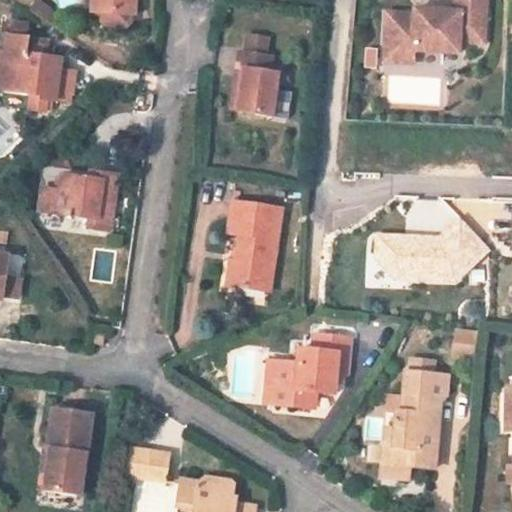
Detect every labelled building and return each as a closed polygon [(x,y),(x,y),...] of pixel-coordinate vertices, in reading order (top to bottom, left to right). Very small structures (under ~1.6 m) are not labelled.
[(32,0),(28,13),(51,22),(57,7),(39,0),(32,0)] [(102,0),(102,2),(103,6),(103,14),(109,21),(126,22),(133,16),(134,7),(136,7),(136,0),(102,0)] [(486,48),(489,0),(460,0),(459,17),(428,15),(419,15),(419,19),(392,18),(389,64),(417,66),(418,55),(461,57),(462,46),(486,48)] [(9,43),(11,28),(4,27),(2,42),(9,43)] [(2,42),(0,58),(0,67),(7,68),(5,82),(36,87),(34,102),(50,105),(51,96),(60,98),(64,67),(48,65),(50,48),(27,46),(29,33),(29,30),(11,28),(9,43),(2,42)] [(29,33),(27,46),(50,48),(52,36),(29,33)] [(255,66),(249,105),(278,110),(286,66),(277,64),(280,50),(250,45),(247,64),(255,66)] [(239,103),(249,105),(255,66),(247,64),(239,103)] [(91,164),(90,171),(102,173),(103,166),(91,164)] [(55,180),(50,205),(90,210),(89,220),(109,223),(118,167),(103,166),(102,173),(90,171),(65,168),(62,181),(55,180)] [(40,204),(50,205),(55,180),(44,179),(40,204)] [(233,254),(228,253),(223,278),(267,286),(282,204),(233,194),(226,228),(238,230),(233,254)] [(367,284),(462,286),(462,266),(483,267),(483,222),(445,222),(445,234),(368,232),(367,284)] [(220,251),(228,253),(233,254),(238,230),(226,228),(220,251)] [(0,291),(10,293),(15,251),(0,248),(0,291)] [(359,322),(359,340),(369,340),(368,347),(390,347),(390,323),(359,322)] [(103,327),(93,325),(92,334),(102,336),(103,327)] [(451,327),(450,356),(475,356),(476,328),(451,327)] [(296,352),(293,365),(277,364),(270,406),(312,411),(314,394),(331,396),(334,374),(343,375),(347,340),(312,336),(309,353),(296,352)] [(259,404),(270,406),(277,364),(265,362),(259,404)] [(404,447),(403,464),(430,465),(434,430),(430,429),(432,404),(443,391),(445,373),(400,371),(397,411),(392,410),(390,428),(389,445),(404,447)] [(508,434),(509,389),(499,389),(497,433),(508,434)] [(58,444),(52,485),(90,491),(102,409),(58,404),(52,443),(58,444)] [(377,462),(403,464),(404,447),(389,445),(390,428),(380,427),(377,462)] [(42,484),(52,485),(58,444),(52,443),(48,442),(42,484)] [(171,453),(135,448),(132,476),(167,481),(171,453)] [(265,511),(266,506),(244,503),(245,497),(240,495),(242,487),(231,485),(232,479),(217,477),(202,485),(190,483),(185,510),(196,511),(265,511)]
